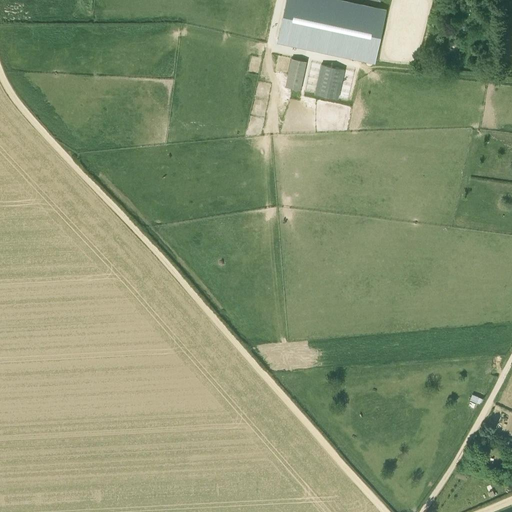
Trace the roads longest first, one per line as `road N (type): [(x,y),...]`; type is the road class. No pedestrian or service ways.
road 1 (track): [(0,69),(38,125),(385,511)]
road 2 (track): [(422,511),(511,356)]
